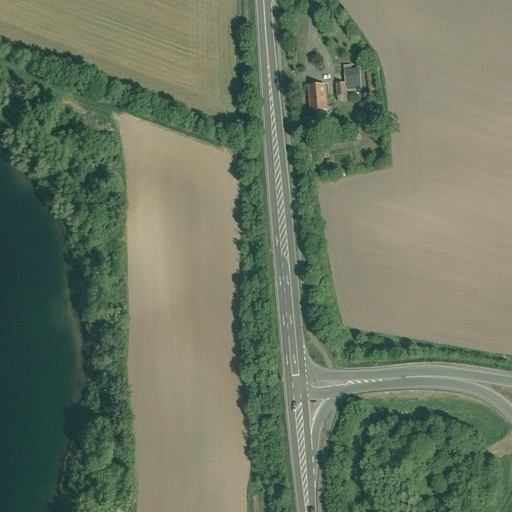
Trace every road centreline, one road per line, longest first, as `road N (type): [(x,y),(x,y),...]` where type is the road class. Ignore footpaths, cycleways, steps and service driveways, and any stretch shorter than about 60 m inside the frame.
road 1 (tertiary): [(267,0),(297,375)]
road 2 (motorway): [(511,381),(429,371),(297,375)]
road 3 (motorway): [(344,391),(451,387),(487,395),(511,412)]
